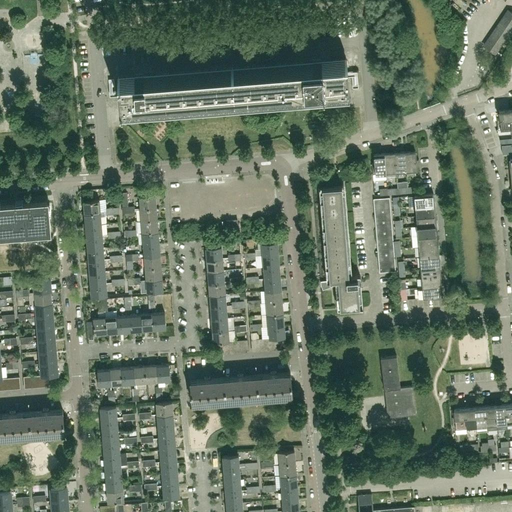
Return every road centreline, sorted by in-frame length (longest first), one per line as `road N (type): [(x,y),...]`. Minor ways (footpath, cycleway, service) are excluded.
road 1 (residential): [(74,352),(192,342),(183,243),(170,244),(164,172)]
road 2 (residential): [(100,114),(368,95)]
road 3 (residential): [(503,308),(493,181),(465,102)]
road 4 (residential): [(302,324),(503,308)]
road 5 (residential): [(74,352),(61,181)]
road 6 (residential): [(302,324),(280,167)]
road 7 (residential): [(324,511),(306,358)]
